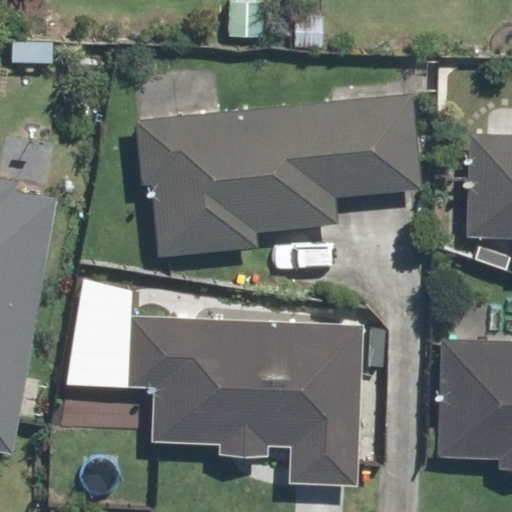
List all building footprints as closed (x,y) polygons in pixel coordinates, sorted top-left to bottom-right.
[(399,93),(120,118),(133,260),(247,249),(246,233),(325,226),(322,198),(408,190),(399,93)] [(505,240),(504,274),(511,274),(511,133),(458,132),(455,239),(505,240)] [(0,457),(2,457),(44,195),(0,188),(0,457)] [(349,322),(118,314),(115,388),(139,389),(137,442),(276,447),(274,486),(342,488),(349,322)] [(511,342),(430,339),(426,463),(511,465),(511,342)]
